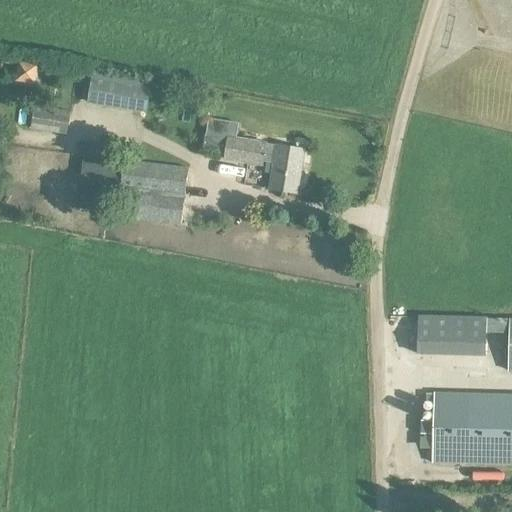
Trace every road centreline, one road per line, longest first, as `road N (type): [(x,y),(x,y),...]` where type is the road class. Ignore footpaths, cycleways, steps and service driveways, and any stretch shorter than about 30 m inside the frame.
road 1 (track): [(436,0),(376,240),(384,511)]
road 2 (unknown): [(25,131),(142,145),(252,194),(379,219)]
